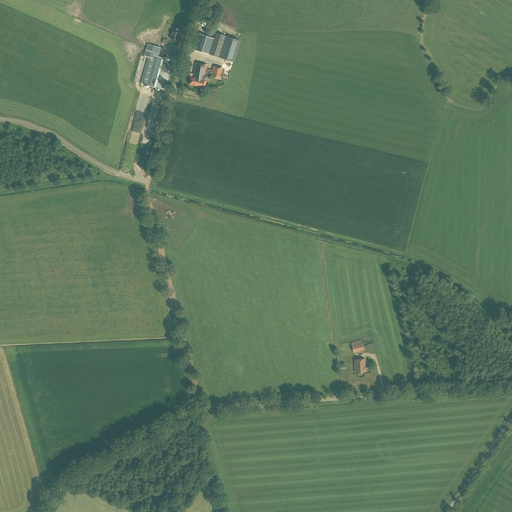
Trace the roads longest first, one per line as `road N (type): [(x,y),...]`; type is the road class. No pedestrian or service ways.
road 1 (unclassified): [(47,511),(71,473),(191,411),(511,383)]
road 2 (track): [(200,409),(147,186)]
road 3 (unclassified): [(147,186),(208,0)]
